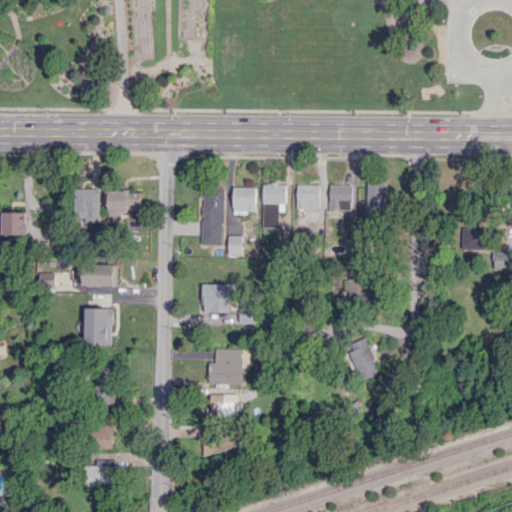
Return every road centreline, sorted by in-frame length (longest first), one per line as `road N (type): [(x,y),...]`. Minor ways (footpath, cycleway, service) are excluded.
road 1 (primary): [(497,136),(0,130)]
road 2 (residential): [(165,132),(161,461)]
